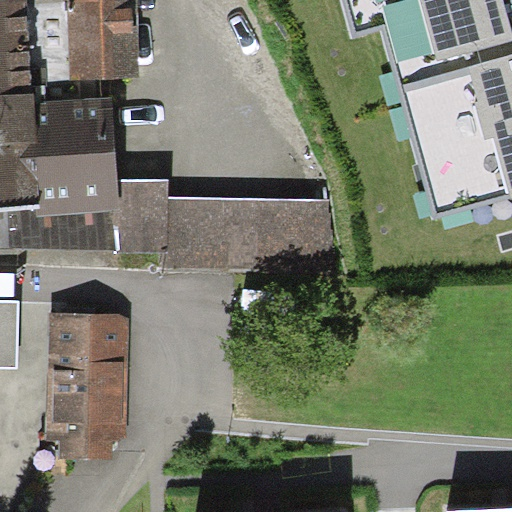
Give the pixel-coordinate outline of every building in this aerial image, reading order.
[(0,0),(0,211),(119,208),(120,186),(118,109),(38,111),(38,88),(90,85),(138,84),(135,0),(0,0)] [(451,0),(347,0),(358,39),(381,33),(378,20),(451,0)] [(511,207),(511,0),(451,0),(378,20),(381,33),(437,228),(511,207)] [(165,184),(120,186),(119,208),(0,211),(0,247),(155,245),(156,276),(339,278),(326,199),(166,201),(165,184)] [(0,375),(11,376),(14,306),(0,305),(0,375)] [(125,319),(46,320),(48,449),(55,449),(56,466),(113,466),(112,445),(127,445),(125,319)] [(511,511),(511,502),(441,505),(441,511),(511,511)]
